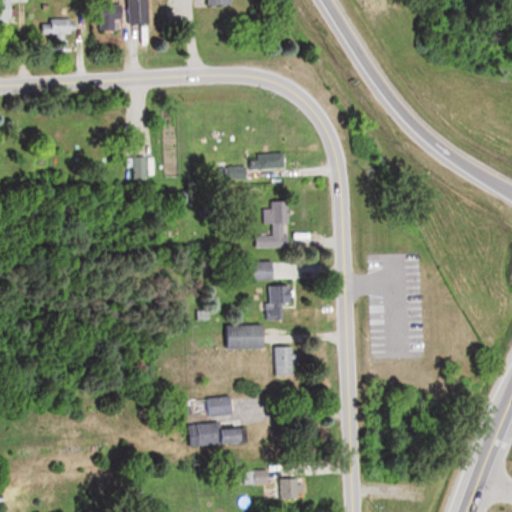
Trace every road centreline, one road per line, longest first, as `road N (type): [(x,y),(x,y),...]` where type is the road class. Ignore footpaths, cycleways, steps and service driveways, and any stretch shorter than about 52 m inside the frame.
road 1 (residential): [(348,511),(331,157),(296,99),(266,82),(226,77),(0,87)]
road 2 (motorway): [(321,0),(390,106),(511,195)]
road 3 (tertiary): [(462,511),(511,392)]
